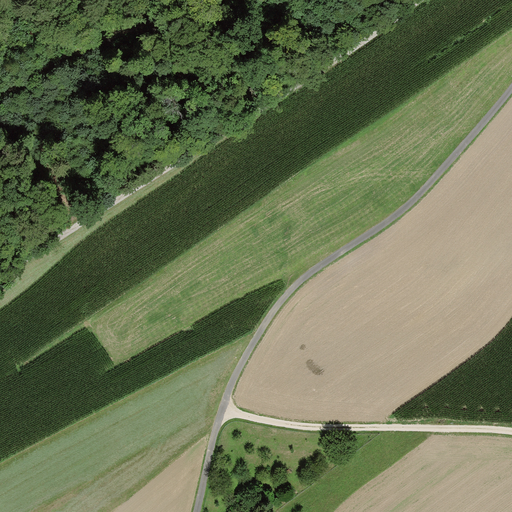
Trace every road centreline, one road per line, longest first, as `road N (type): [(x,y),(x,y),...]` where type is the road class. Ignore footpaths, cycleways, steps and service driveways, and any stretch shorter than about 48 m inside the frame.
road 1 (track): [(189,511),(224,413),(274,312),(332,254),(418,196),(511,90)]
road 2 (track): [(418,0),(0,277)]
road 3 (track): [(224,413),(330,428),(511,433)]
road 4 (track): [(0,94),(176,0)]
